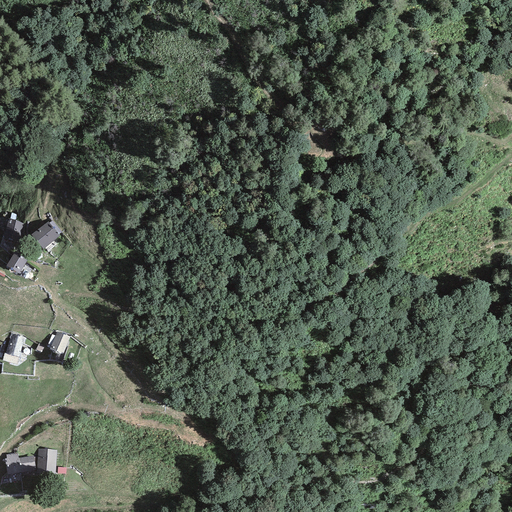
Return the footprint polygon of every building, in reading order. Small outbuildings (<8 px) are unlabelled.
[(23,224),(9,220),(4,241),(18,244),(23,224)] [(61,236),(49,222),(31,237),(43,251),(61,236)] [(28,260),(15,252),(6,268),(19,275),(28,260)] [(71,337),(57,332),(50,350),(64,356),(71,337)] [(24,338),(11,334),(6,354),(19,357),(24,338)] [(57,450),(38,449),(37,474),(55,475),(57,450)] [(7,459),(4,460),(7,476),(36,471),(34,455),(18,458),(18,453),(6,455),(7,459)]
